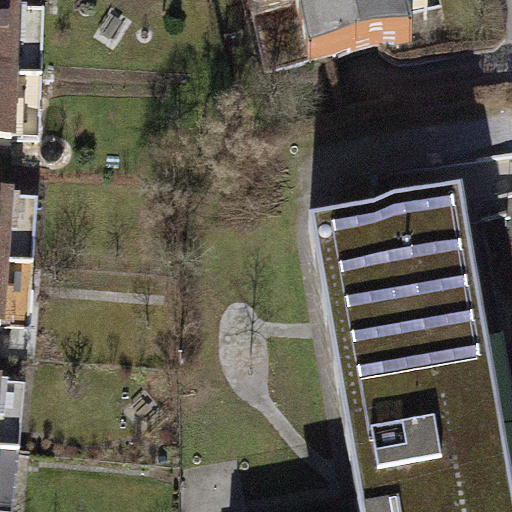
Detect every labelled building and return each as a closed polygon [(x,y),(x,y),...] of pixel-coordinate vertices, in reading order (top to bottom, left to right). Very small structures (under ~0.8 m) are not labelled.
[(419,0),(249,0),(270,95),(432,59),(419,0)] [(30,15),(0,14),(0,153),(24,155),(30,15)] [(21,206),(0,205),(0,340),(14,341),(21,206)] [(373,511),(511,511),(511,436),(474,219),(327,245),(373,511)] [(0,511),(12,391),(0,389),(0,511)]
